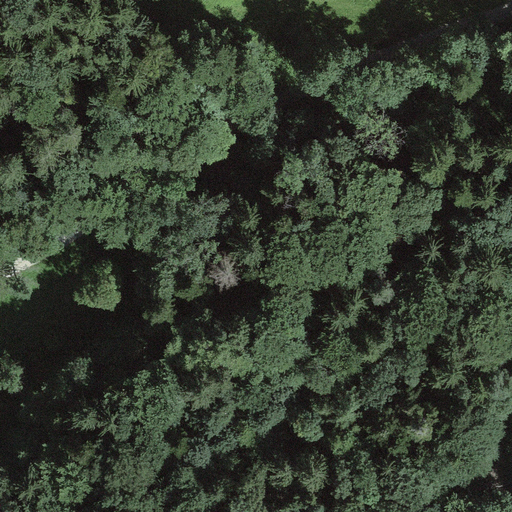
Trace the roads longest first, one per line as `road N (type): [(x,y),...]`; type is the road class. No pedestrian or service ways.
road 1 (track): [(0,274),(52,249),(154,173),(315,88),(419,50),(511,2)]
road 2 (track): [(511,409),(499,449),(450,511)]
